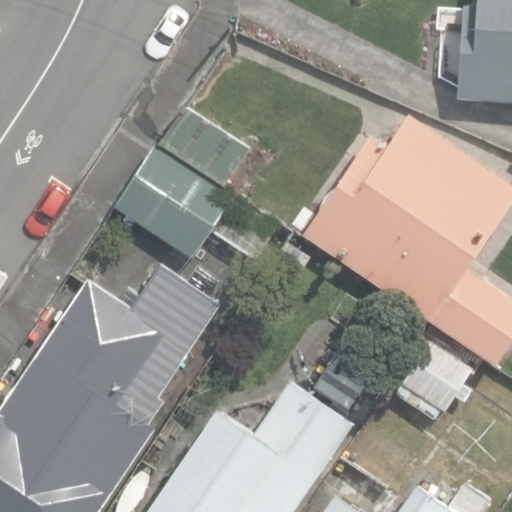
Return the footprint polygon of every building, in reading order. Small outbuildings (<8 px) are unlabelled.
[(511,0),(481,0),(482,3),(468,2),(461,97),(511,100),(511,0)] [(193,103),(167,144),(230,184),(256,144),(193,103)] [(392,142),(376,132),(308,231),(501,361),(511,345),(511,289),(476,265),(511,213),(511,176),(414,109),(392,142)] [(237,194),(158,142),(117,204),(196,256),(237,194)] [(0,511),(106,511),(164,427),(155,422),(171,399),(164,395),(228,301),(165,261),(134,305),(93,277),(2,410),(0,408),(0,511)] [(433,342),(396,401),(446,432),(482,373),(433,342)] [(300,511),(363,423),(296,377),(259,430),(226,408),(152,511),(300,511)] [(370,511),(338,490),(323,511),(485,511),(497,497),(469,479),(453,502),(421,482),(401,511),(370,511)]
